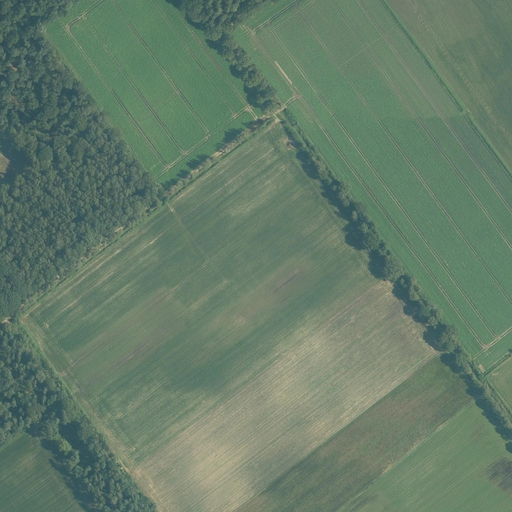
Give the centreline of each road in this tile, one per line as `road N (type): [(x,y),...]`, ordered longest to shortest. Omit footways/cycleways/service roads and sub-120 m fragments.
road 1 (track): [(511,425),(277,108)]
road 2 (track): [(277,108),(6,319)]
road 3 (track): [(6,319),(149,511)]
